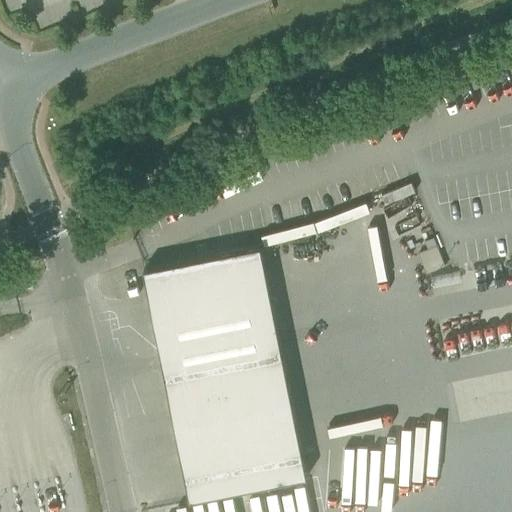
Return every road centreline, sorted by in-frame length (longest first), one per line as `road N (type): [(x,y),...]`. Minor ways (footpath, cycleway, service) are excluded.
road 1 (unclassified): [(0,86),(64,276),(122,511)]
road 2 (unknown): [(511,471),(493,465),(264,511)]
road 3 (unclassified): [(0,85),(229,0)]
